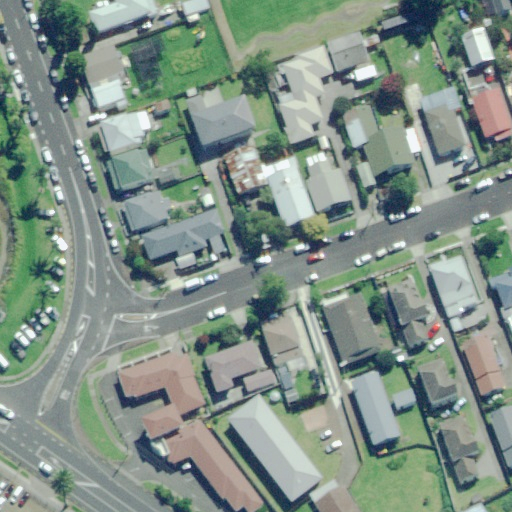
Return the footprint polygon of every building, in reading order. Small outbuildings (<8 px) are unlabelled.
[(145,3),(144,0),(113,0),(116,8),(89,17),(95,37),(157,16),(152,0),(145,3)] [(197,15),(208,12),(205,0),(195,0),(196,2),(181,6),(184,19),(186,18),(188,25),(199,23),(197,15)] [(494,63),(483,33),(461,41),(472,71),(494,63)] [(372,65),(369,66),(364,50),(379,45),(376,37),(365,41),(364,36),(328,47),(337,76),(353,71),(358,85),(377,79),(372,65)] [(163,38),(150,44),(131,52),(147,90),(166,82),(157,61),(170,56),(163,38)] [(122,76),(114,51),(80,61),(96,114),(115,108),(117,113),(127,110),(117,78),(122,76)] [(332,77),(323,51),(298,60),(299,64),(283,70),(296,104),(279,110),(287,133),(285,133),(291,148),(314,140),(309,129),(323,124),(315,101),(324,98),(319,82),(332,77)] [(511,88),(511,66),(500,71),(506,91),(511,88)] [(427,112),(418,82),(404,86),(414,116),(427,112)] [(511,139),(511,131),(499,94),(473,103),(486,142),(494,139),(496,145),(511,139)] [(201,101),(187,106),(204,153),(255,135),(245,105),(207,118),(201,101)] [(170,111),(167,103),(153,108),(156,117),(170,111)] [(466,150),(451,108),(425,116),(440,159),(466,150)] [(379,140),(370,111),(342,120),(353,153),(365,149),(375,181),(415,168),(411,158),(420,155),(414,135),(404,139),(402,133),(379,140)] [(151,132),(145,115),(101,128),(109,158),(146,147),(142,135),(151,132)] [(155,182),(146,154),(111,165),(120,194),(155,182)] [(332,177),(325,156),(306,162),(309,173),(303,176),(317,216),(351,205),(341,174),(332,177)] [(263,172),(269,188),(284,232),(314,222),(293,161),(263,172)] [(176,167),(158,173),(161,186),(180,181),(176,167)] [(375,187),(369,173),(358,178),(364,192),(375,187)] [(162,204),(158,195),(123,208),(133,235),(168,222),(165,214),(171,211),(168,202),(162,204)] [(198,269),(193,256),(207,251),(204,244),(209,242),(214,259),(225,255),(219,239),(225,237),(217,214),(142,239),(150,263),(177,254),(179,261),(176,262),(180,275),(198,269)] [(431,272),(447,318),(453,336),(465,332),(459,314),(477,308),(462,262),(431,272)] [(511,273),(492,281),(511,335),(511,273)] [(428,323),(412,284),(388,293),(411,350),(428,343),(421,326),(428,323)] [(382,355),(361,299),(324,313),(344,369),(382,355)] [(303,361),(290,318),(261,327),(274,370),(303,361)] [(506,391),(488,340),(463,348),(481,399),(506,391)] [(260,373),(251,347),(205,363),(218,397),(233,392),(230,384),(260,373)] [(403,359),(400,349),(389,353),(391,362),(403,359)] [(180,354),(117,376),(125,399),(162,387),(173,417),(198,409),(180,354)] [(457,402),(442,363),(418,372),(434,411),(457,402)] [(291,384),(287,372),(276,376),(280,388),(291,384)] [(400,440),(377,377),(351,386),(374,450),(400,440)] [(415,406),(412,394),(392,399),(396,411),(415,406)] [(330,425),(323,405),(291,416),(297,436),(330,425)] [(239,438),(227,409),(214,414),(226,443),(239,438)] [(511,469),(511,412),(490,421),(508,471),(511,469)] [(170,436),(162,413),(132,423),(140,446),(170,436)] [(478,459),(462,420),(439,430),(462,486),(479,479),(472,462),(478,459)] [(253,511),(263,505),(197,422),(160,451),(173,468),(183,460),(218,503),(221,501),(229,511),(231,511),(238,507),(242,511),(253,511)] [(347,511),(333,489),(308,505),(311,511),(347,511)]
